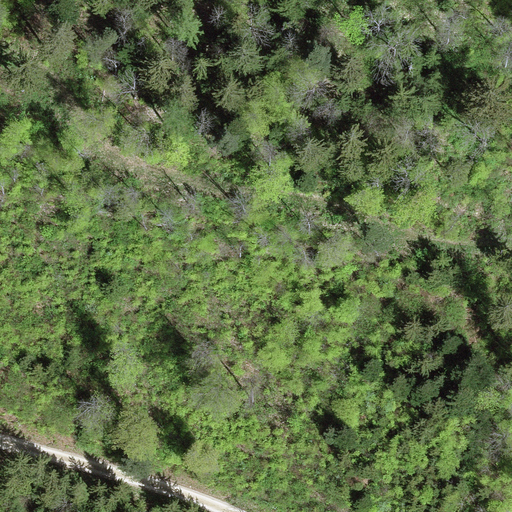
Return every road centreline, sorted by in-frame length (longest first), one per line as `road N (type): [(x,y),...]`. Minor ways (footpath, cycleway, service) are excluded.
road 1 (track): [(511,247),(416,241),(272,194),(144,172),(111,157),(41,74),(0,46)]
road 2 (track): [(218,511),(0,440)]
